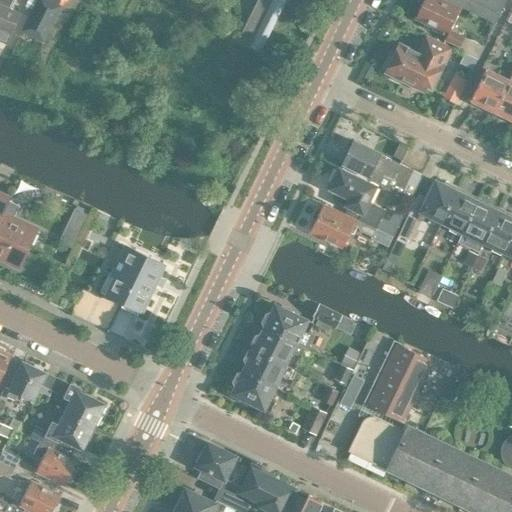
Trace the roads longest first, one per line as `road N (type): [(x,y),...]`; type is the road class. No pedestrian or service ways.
road 1 (tertiary): [(164,395),(319,85)]
road 2 (residential): [(397,511),(164,395)]
road 3 (residential): [(511,179),(319,85)]
road 4 (residential): [(164,395),(0,315)]
road 5 (tertiary): [(108,511),(164,395)]
